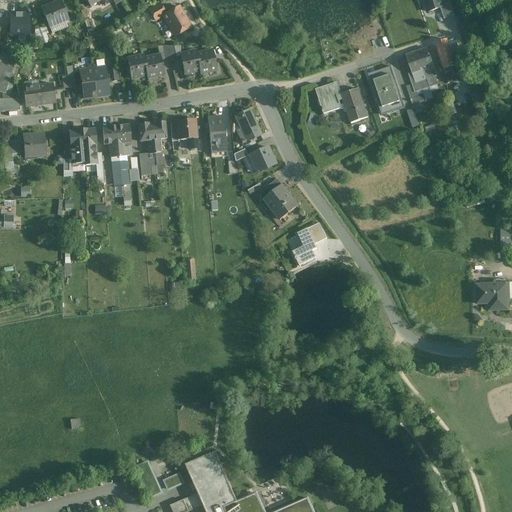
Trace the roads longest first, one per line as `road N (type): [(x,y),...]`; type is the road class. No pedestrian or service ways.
road 1 (residential): [(261,88),(281,137),(398,328),(445,351),(511,350)]
road 2 (residential): [(0,124),(261,88)]
road 3 (residential): [(431,42),(261,88)]
